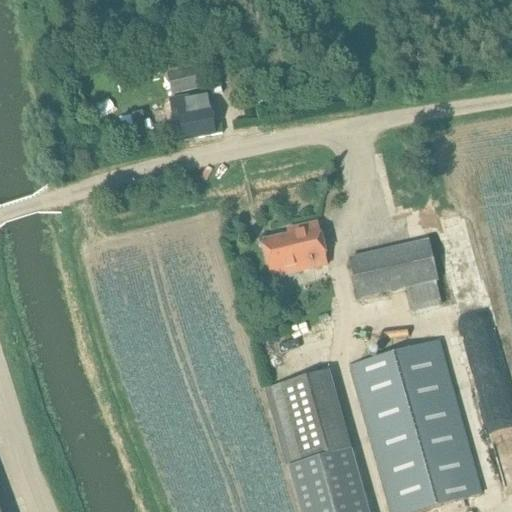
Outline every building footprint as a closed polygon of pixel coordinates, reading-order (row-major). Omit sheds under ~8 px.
[(164,57),(173,95),(199,90),(190,51),(164,57)] [(180,121),(184,142),(222,135),(221,125),(214,127),(208,94),(170,101),(174,122),(180,121)] [(318,225),(287,232),(288,238),(263,244),(271,277),(327,264),(318,225)] [(428,242),(350,260),(362,309),(382,304),(380,295),(407,288),(412,314),(443,306),(428,242)] [(352,365),(391,511),(421,511),(478,497),(436,342),(352,365)] [(268,391),(264,392),(286,471),(288,471),(299,511),(369,511),(352,450),(353,450),(331,373),(268,391)]
